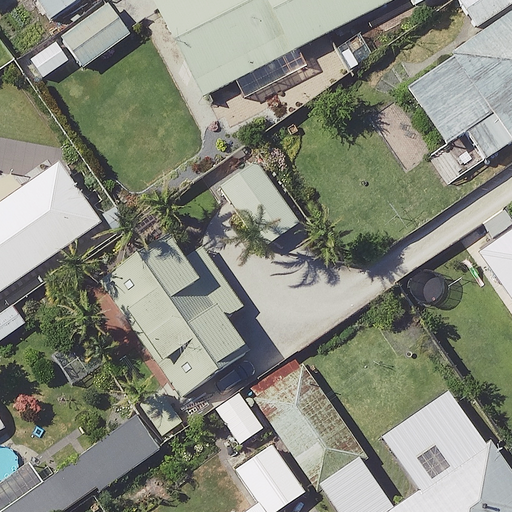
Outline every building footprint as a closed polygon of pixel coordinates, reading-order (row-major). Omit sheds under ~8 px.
[(85,0),(35,0),(52,24),(85,0)] [(169,0),(156,7),(204,100),(399,0),(409,0),(414,9),(432,0),(169,0)] [(511,7),(511,0),(456,0),(477,31),(511,7)] [(75,59),(85,73),(129,40),(106,9),(32,63),(45,81),(75,59)] [(511,148),(511,18),(407,92),(446,148),(466,134),(488,165),(511,148)] [(300,228),(258,165),(221,189),(263,253),(300,228)] [(0,171),(0,295),(100,226),(59,167),(17,197),(0,171)] [(511,234),(478,258),(511,306),(511,234)] [(186,263),(168,238),(103,284),(185,400),(248,356),(223,321),(246,305),(207,249),(186,263)] [(0,348),(30,323),(13,304),(0,315),(0,348)] [(511,511),(511,478),(452,391),(382,440),(421,497),(399,511),(511,511)] [(244,392),(221,408),(243,440),(266,424),(244,392)] [(68,511),(159,453),(138,420),(38,485),(19,456),(0,468),(0,511),(68,511)] [(277,511),(305,494),(266,433),(228,458),(263,511),(277,511)] [(391,511),(359,462),(320,487),(336,511),(391,511)]
